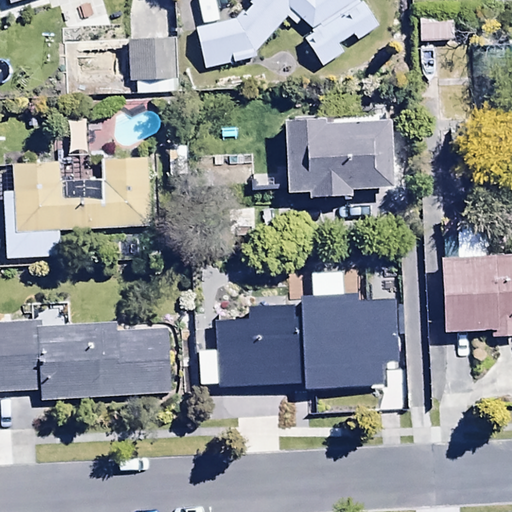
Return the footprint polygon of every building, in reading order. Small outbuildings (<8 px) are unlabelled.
[(7,0),(10,11),(48,0),(7,0)] [(256,57),(292,17),(314,40),(304,47),(324,74),(345,59),(339,51),(353,41),(359,48),(378,35),(358,7),(367,1),(366,0),(249,0),(246,4),(255,13),(246,22),(243,19),(235,26),(196,35),(205,76),(257,64),(256,57)] [(174,48),(128,49),(129,89),(136,89),(136,102),(162,102),(175,88),(174,48)] [(394,130),(289,133),(291,205),(311,204),(311,210),(353,209),(353,201),(397,199),(394,130)] [(188,155),(169,155),(169,183),(188,183),(188,155)] [(7,268),(57,267),(57,240),(152,237),(153,233),(151,165),(101,166),(102,189),(61,190),(60,170),(13,171),(15,201),(5,202),(7,268)] [(484,224),(442,227),(447,342),(493,340),(493,347),(511,345),(511,263),(485,265),(484,224)] [(0,404),(166,397),(163,330),(38,336),(37,330),(0,331),(0,404)]
